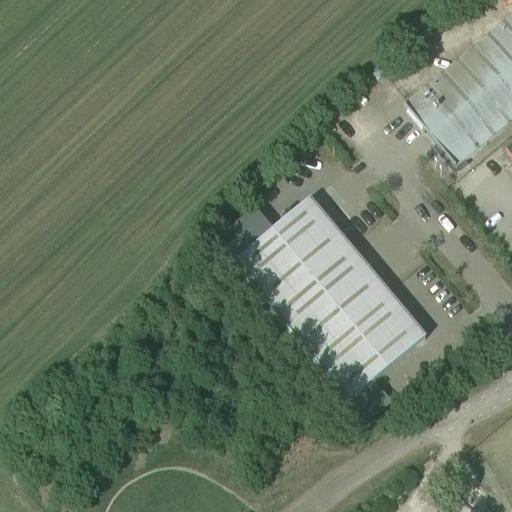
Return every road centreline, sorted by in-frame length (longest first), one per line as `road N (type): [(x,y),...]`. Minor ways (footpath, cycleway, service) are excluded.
road 1 (unclassified): [(306,511),(364,465),(511,389)]
road 2 (unclassified): [(511,318),(366,145)]
